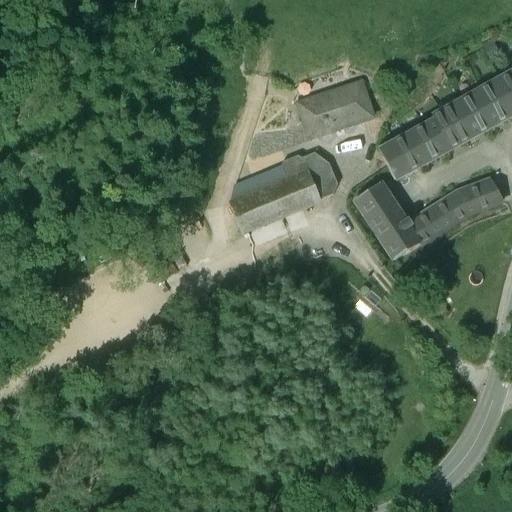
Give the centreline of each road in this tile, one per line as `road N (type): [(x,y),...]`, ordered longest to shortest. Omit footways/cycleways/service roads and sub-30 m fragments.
road 1 (track): [(511,387),(462,367),(386,286),(338,215),(350,158)]
road 2 (tertiary): [(388,511),(463,457),(497,380),(511,313)]
